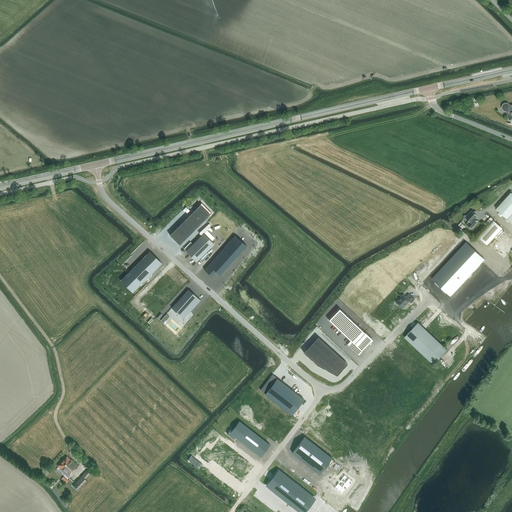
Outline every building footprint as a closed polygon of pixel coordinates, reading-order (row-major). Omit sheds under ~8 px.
[(509,120),(511,119),(511,104),(509,105),(509,104),(508,104),(507,104),(507,103),(506,103),(505,103),(505,104),(504,104),(503,105),(503,106),(503,107),(503,108),(503,109),(504,109),(504,110),(505,110),(506,111),(509,120)] [(511,193),(511,192),(496,209),(511,223),(511,193)] [(201,204),(170,235),(179,245),(211,214),(201,204)] [(472,212),(471,211),(467,216),(464,216),(464,219),(467,219),(469,221),(466,224),(472,228),(476,223),(473,220),(477,216),(476,215),(475,216),(474,215),(474,214),(475,214),(475,213),(474,213),(474,212),(472,212)] [(491,217),(484,224),(486,226),(493,219),(491,217)] [(502,228),(493,220),(478,237),(487,245),(502,228)] [(218,221),(212,227),(223,237),(228,230),(218,221)] [(204,233),(186,251),(196,262),(214,244),(204,233)] [(235,235),(204,270),(211,276),(215,271),(220,275),(246,246),(235,235)] [(432,279),(450,296),(485,259),(466,242),(432,279)] [(150,251),(122,279),(126,283),(130,286),(134,291),(162,263),(150,251)] [(359,283),(351,292),(355,295),(352,298),(356,301),(352,305),(378,329),(392,314),(359,283)] [(184,319),(200,300),(188,289),(172,308),(184,319)] [(414,300),(408,294),(406,297),(403,295),(396,302),(403,308),(404,307),(405,308),(407,306),(407,304),(409,301),(411,303),(414,300)] [(341,295),(338,298),(346,305),(349,302),(341,295)] [(339,308),(328,320),(350,341),(347,344),(358,355),(360,353),(371,341),(372,340),(365,333),(339,308)] [(164,323),(169,317),(167,314),(161,320),(164,323)] [(447,350),(418,322),(404,337),(433,365),(447,350)] [(318,337),(303,353),(317,365),(337,375),(347,364),(318,337)] [(364,381),(359,387),(372,397),(374,394),(396,410),(398,407),(411,416),(416,410),(406,403),(416,390),(425,398),(437,382),(399,354),(388,369),(381,364),(367,383),(364,381)] [(272,375),(260,390),(265,394),(292,415),(304,400),(272,375)] [(232,427),(227,434),(234,439),(235,437),(261,457),(270,445),(239,421),(233,428),(232,427)] [(304,436),(292,452),(320,474),(332,458),(304,436)] [(59,471),(61,469),(69,477),(76,470),(75,470),(78,466),(71,459),(70,460),(67,456),(58,466),(59,467),(56,469),(56,470),(56,471),(57,472),(58,472),(59,472),(59,471)] [(88,481),(85,479),(91,474),(87,470),(73,485),(77,488),(75,490),(78,492),(79,490),(79,491),(88,481)] [(278,470),(266,485),(299,511),(302,511),(314,498),(278,470)] [(345,476),(334,489),(342,495),(346,490),(347,491),(351,486),(351,485),(353,482),(345,476)]
